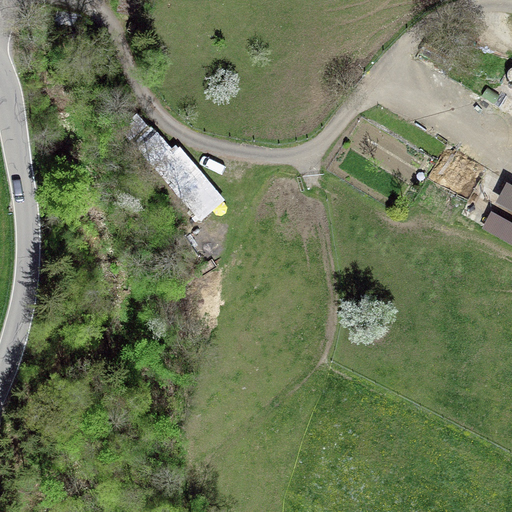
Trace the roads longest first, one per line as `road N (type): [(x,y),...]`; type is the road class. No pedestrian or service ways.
road 1 (unclassified): [(69,0),(109,27),(160,119),(192,139),(274,156),(322,141),(410,39),(442,15),(511,5)]
road 2 (tertiary): [(0,78),(28,226),(25,284),(0,373)]
